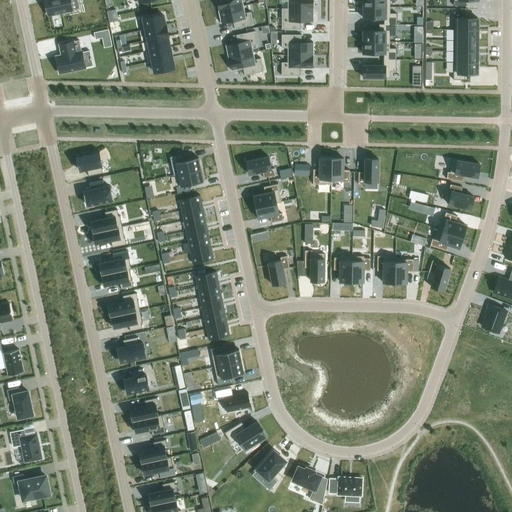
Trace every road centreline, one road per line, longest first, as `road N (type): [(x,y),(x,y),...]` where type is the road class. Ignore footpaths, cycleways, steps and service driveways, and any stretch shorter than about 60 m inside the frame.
road 1 (residential): [(42,112),(126,511)]
road 2 (residential): [(0,119),(80,511)]
road 3 (residential): [(258,313),(282,416),(309,442),(343,453),(380,448),(410,426),(454,320)]
road 4 (residential): [(454,320),(501,155),(505,0)]
road 5 (residential): [(212,114),(258,313)]
road 6 (residential): [(454,320),(358,306),(258,313)]
road 7 (residential): [(42,112),(212,114)]
road 8 (residential): [(212,114),(337,117)]
